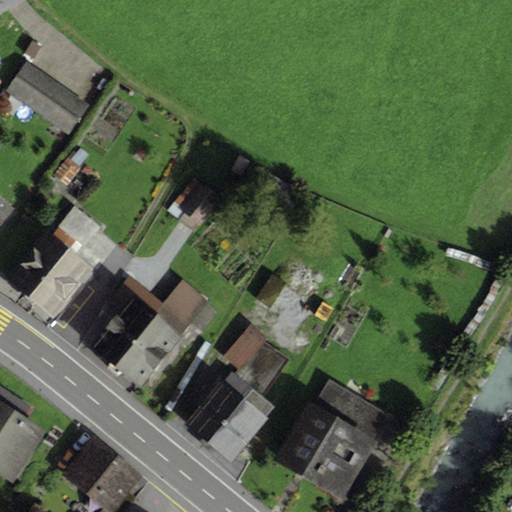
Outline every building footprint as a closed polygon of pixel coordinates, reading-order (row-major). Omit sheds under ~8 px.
[(66,113),(76,120),(85,107),(27,67),(18,80),(28,86),(20,98),(58,125),(66,113)] [(10,92),(20,98),(28,86),(18,80),(10,92)] [(58,125),(68,132),(76,120),(66,113),(58,125)] [(65,166),(52,183),(61,190),(73,173),(65,166)] [(181,219),(186,213),(199,223),(218,200),(194,180),(170,211),(181,219)] [(0,223),(9,212),(0,204),(0,223)] [(82,245),(84,246),(98,228),(75,209),(49,240),(71,258),(82,245)] [(194,230),(199,223),(186,213),(181,219),(194,230)] [(11,281),(52,315),(87,272),(71,258),(49,240),(46,238),(11,281)] [(273,276),(257,300),(270,308),(285,284),(273,276)] [(152,318),(177,338),(206,303),(181,282),(152,318)] [(95,350),(138,385),(177,338),(152,318),(134,303),(95,350)] [(241,367),(263,343),(250,332),(228,357),(241,367)] [(263,397),(288,360),(263,343),(241,367),(234,377),(263,397)] [(228,380),(190,426),(231,460),(268,413),(228,380)] [(370,446),(367,444),(384,417),(329,384),(313,411),(311,410),(281,460),(319,483),(340,495),(343,490),(370,446)] [(0,389),(0,466),(12,475),(39,434),(20,422),(29,408),(0,389)] [(132,478),(95,447),(69,479),(106,508),(103,511),(123,511),(134,499),(123,490),(132,478)] [(343,490),(340,495),(319,483),(317,488),(341,502),(347,492),(343,490)]
